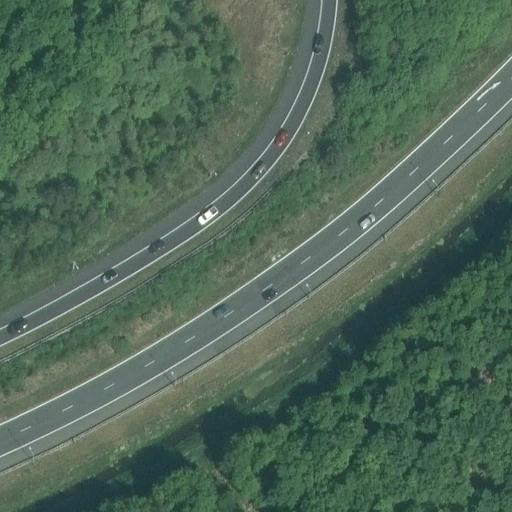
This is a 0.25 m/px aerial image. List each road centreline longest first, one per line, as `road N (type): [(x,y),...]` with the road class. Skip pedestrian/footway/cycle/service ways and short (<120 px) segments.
road 1 (motorway): [(0,439),(189,339),(274,284),(375,207),(511,78)]
road 2 (motorway): [(326,0),(316,63),(295,115),(242,185),(176,239),(0,337)]
